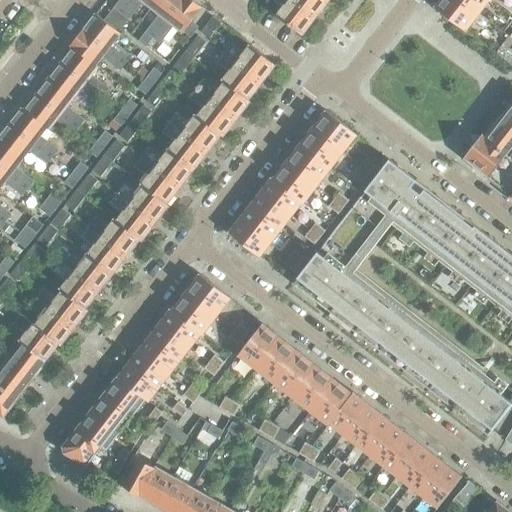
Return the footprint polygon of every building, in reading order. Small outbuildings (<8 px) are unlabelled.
[(120,0),(105,20),(112,26),(131,0),(120,0)] [(156,0),(131,0),(112,26),(119,31),(142,2),(150,8),(156,0)] [(156,0),(150,8),(159,15),(139,41),(147,46),(153,38),(181,0),(156,0)] [(192,0),(181,0),(153,38),(161,44),(174,27),(183,34),(184,32),(191,37),(199,27),(192,21),(202,8),(192,0)] [(317,17),(295,0),(274,0),(284,7),(277,15),(303,35),(317,17)] [(329,0),(295,0),(317,17),(329,0)] [(481,13),(463,0),(441,0),(439,3),(470,27),(481,13)] [(463,0),(481,13),(491,0),(463,0)] [(123,34),(119,31),(112,26),(105,20),(96,14),(83,30),(126,63),(132,55),(116,42),(123,34)] [(210,38),(222,23),(214,16),(201,31),(210,38)] [(126,63),(83,30),(71,46),(73,47),(98,66),(104,58),(120,70),(126,63)] [(186,51),(195,58),(207,42),(198,35),(186,51)] [(232,43),(224,52),(263,82),(277,65),(251,45),(245,53),(232,43)] [(73,47),(61,63),(104,95),(110,88),(92,74),(98,66),(73,47)] [(195,58),(186,51),(174,66),(183,73),(195,58)] [(263,82),(224,52),(217,62),(229,71),(223,78),(225,80),(250,100),(263,82)] [(61,63),(49,78),(74,97),(80,89),(98,103),(104,95),(61,63)] [(143,68),(139,73),(146,79),(147,78),(150,73),(143,68)] [(154,84),(162,73),(155,68),(150,73),(147,78),(154,84)] [(167,92),(179,77),(171,70),(159,86),(167,92)] [(74,97),(49,78),(37,94),(79,127),(85,119),(67,105),(74,97)] [(146,94),(154,84),(147,78),(146,79),(139,88),(146,94)] [(206,79),(199,89),(238,119),(252,102),(250,100),(225,80),(218,88),(206,79)] [(155,108),(167,92),(159,86),(147,101),(155,108)] [(238,119),(199,89),(192,98),(204,108),(198,115),(196,113),(195,114),(222,135),(224,137),(238,119)] [(79,127),(37,94),(25,109),(48,128),(49,129),(56,120),(74,134),(79,127)] [(130,115),(138,105),(130,99),(122,109),(130,115)] [(511,102),(503,115),(511,122),(511,102)] [(144,105),(132,120),(140,127),(153,111),(144,105)] [(48,128),(25,109),(23,108),(10,124),(53,157),(59,149),(43,137),(48,128)] [(122,126),(130,115),(122,109),(114,120),(122,126)] [(358,135),(327,111),(313,129),(344,153),(358,135)] [(222,135),(195,114),(190,121),(177,112),(170,121),(209,152),(222,135)] [(511,122),(503,115),(485,137),(507,155),(511,148),(511,122)] [(140,127),(132,120),(120,136),(128,142),(140,127)] [(209,152),(170,121),(162,131),(175,141),(169,149),(196,169),(209,152)] [(10,124),(0,137),(0,140),(24,159),(30,151),(47,164),(53,157),(10,124)] [(344,153),(313,129),(300,146),(331,170),(344,153)] [(113,136),(106,130),(97,141),(105,147),(113,136)] [(511,159),(507,155),(485,137),(484,136),(467,158),(475,165),(473,168),(511,198),(511,159)] [(117,139),(105,155),(113,161),(126,146),(117,139)] [(0,140),(0,166),(29,188),(34,180),(18,167),(24,159),(0,140)] [(97,157),(105,147),(97,141),(89,151),(97,157)] [(331,170),(300,146),(286,163),(318,187),(331,170)] [(151,148),(143,157),(182,187),(196,169),(169,149),(163,156),(151,148)] [(113,161),(105,155),(92,170),(101,177),(113,161)] [(182,187),(143,157),(136,167),(147,175),(142,182),(144,184),(169,204),(182,187)] [(378,166),(369,159),(363,167),(372,175),(374,172),(377,168),(378,166)] [(292,287),(488,438),(511,406),(511,254),(391,160),(366,191),(372,196),(365,206),(391,226),(358,269),(332,249),(325,258),(319,253),(292,287)] [(89,168),(88,167),(81,162),(73,172),(81,178),(89,168)] [(318,187),(286,163),(273,180),(303,203),(305,204),(318,187)] [(29,188),(0,166),(0,191),(0,192),(1,191),(0,190),(6,182),(23,196),(29,188)] [(372,175),(363,167),(356,176),(366,183),(372,175)] [(73,188),(81,178),(73,172),(65,182),(73,188)] [(90,174),(78,189),(86,196),(98,180),(90,174)] [(272,179),(262,193),(293,217),(303,203),(273,180),(272,179)] [(126,184),(118,194),(157,223),(171,206),(169,204),(144,184),(137,192),(126,184)] [(74,211),(86,196),(78,189),(66,205),(74,211)] [(0,191),(0,216),(6,221),(12,213),(0,203),(0,192),(0,191)] [(293,217),(262,193),(251,206),(283,230),(293,217)] [(52,194),(46,201),(56,209),(62,202),(52,194)] [(157,223),(118,194),(111,203),(123,211),(117,219),(114,217),(113,219),(141,240),(143,241),(157,223)] [(352,201),(342,194),(336,202),(345,209),(352,201)] [(56,209),(46,201),(40,208),(50,217),(56,209)] [(345,209),(336,202),(330,210),(339,217),(345,209)] [(283,230),(251,206),(241,220),(272,244),(283,230)] [(51,224),(59,230),(71,215),(63,208),(51,224)] [(37,233),(44,224),(34,216),(27,225),(37,233)] [(97,217),(89,226),(128,256),(141,240),(113,219),(109,225),(97,217)] [(272,244),(241,220),(230,234),(261,258),(272,244)] [(7,223),(3,229),(10,235),(15,230),(7,223)] [(59,230),(51,224),(38,239),(47,246),(59,230)] [(328,231),(319,224),(313,232),(322,239),(328,231)] [(37,233),(27,225),(21,232),(32,240),(37,233)] [(128,256),(89,226),(82,236),(94,245),(88,253),(115,274),(128,256)] [(32,240),(21,232),(15,240),(26,248),(32,240)] [(322,239),(313,232),(306,240),(315,247),(322,239)] [(36,243),(23,259),(31,266),(44,250),(36,243)] [(115,274),(88,253),(82,261),(69,251),(62,261),(101,291),(115,274)] [(307,258),(298,251),(292,259),(301,266),(307,258)] [(0,266),(7,272),(15,261),(7,256),(0,265),(0,266)] [(31,266),(23,259),(11,274),(19,281),(31,266)] [(301,266),(292,259),(286,267),(295,274),(301,266)] [(101,291),(62,261),(55,272),(66,280),(61,287),(63,288),(63,289),(88,309),(101,291)] [(232,298),(201,274),(186,293),(217,317),(232,298)] [(8,278),(0,288),(0,297),(4,301),(16,285),(8,278)] [(88,309),(63,289),(57,297),(44,287),(36,297),(76,328),(90,310),(88,309)] [(186,293),(172,311),(202,335),(203,335),(217,317),(186,293)] [(76,328),(36,297),(29,307),(42,316),(36,324),(60,344),(62,346),(76,328)] [(172,311),(171,310),(160,324),(192,348),(202,335),(172,311)] [(60,344),(36,324),(21,313),(13,323),(25,333),(21,339),(24,342),(23,345),(46,362),(60,344)] [(160,324),(150,337),(181,361),(192,348),(160,324)] [(252,331),(243,324),(237,332),(246,339),(252,331)] [(259,371),(283,340),(264,325),(240,357),(259,371)] [(246,339),(237,332),(230,340),(239,348),(246,339)] [(181,361),(150,337),(139,351),(171,375),(181,361)] [(46,362),(23,345),(17,340),(3,358),(32,380),(46,362)] [(301,354),(283,340),(259,371),(277,385),(301,354)] [(139,351),(129,364),(161,388),(171,375),(139,351)] [(295,399),(319,368),(301,354),(277,385),(295,399)] [(227,363),(218,356),(212,364),(221,371),(227,363)] [(32,380),(3,358),(0,362),(0,384),(19,398),(32,380)] [(129,364),(119,378),(143,396),(150,402),(161,388),(129,364)] [(221,371),(212,364),(206,372),(215,379),(221,371)] [(337,382),(319,368),(295,399),(313,413),(337,382)] [(143,396),(119,378),(105,395),(130,413),(143,396)] [(206,389),(197,382),(190,390),(200,397),(206,389)] [(332,426),(355,396),(337,382),(313,413),(331,427),(332,426)] [(19,398),(0,384),(0,412),(5,416),(19,398)] [(200,397),(190,390),(184,398),(194,405),(200,397)] [(130,413),(105,395),(92,412),(116,430),(130,413)] [(345,436),(370,405),(356,395),(355,396),(332,426),(345,436)] [(232,404),(222,398),(217,407),(227,413),(232,404)] [(189,411),(180,404),(177,408),(174,412),(183,419),(189,411)] [(243,410),(232,404),(227,413),(237,419),(243,410)] [(383,415),(370,405),(345,436),(359,447),(383,415)] [(116,430),(92,412),(79,429),(103,447),(116,430)] [(144,420),(135,413),(130,420),(139,426),(144,420)] [(372,457),(397,426),(383,415),(359,447),(372,457)] [(153,427),(144,420),(139,426),(147,433),(153,427)] [(178,429),(168,421),(167,422),(162,429),(172,437),(178,429)] [(207,432),(212,424),(207,422),(203,429),(207,432)] [(244,428),(233,422),(228,429),(240,436),(244,428)] [(273,427),(263,422),(258,430),(268,436),(273,427)] [(219,439),(223,431),(212,424),(207,432),(219,439)] [(410,436),(397,426),(372,457),(386,468),(410,436)] [(283,433),(273,427),(268,436),(278,442),(283,433)] [(103,447),(79,429),(64,448),(66,453),(89,466),(103,447)] [(178,429),(172,437),(182,444),(188,436),(178,429)] [(265,451),(270,442),(258,436),(254,445),(265,451)] [(399,478),(423,447),(410,436),(386,468),(399,478)] [(270,442),(265,451),(248,481),(255,485),(272,455),(276,457),(281,449),(270,442)] [(313,450),(303,444),(298,453),(308,459),(313,450)] [(437,457),(423,447),(399,478),(413,488),(437,457)] [(118,456),(110,449),(105,456),(114,462),(118,456)] [(323,456),(313,450),(308,459),(318,465),(323,456)] [(138,494),(154,466),(134,455),(118,483),(138,494)] [(126,462),(118,456),(114,462),(123,469),(126,462)] [(450,468),(437,457),(413,488),(426,499),(450,468)] [(303,473),(308,464),(297,458),(292,466),(303,473)] [(343,467),(333,461),(328,470),(338,476),(343,467)] [(308,464),(303,473),(315,479),(319,471),(308,464)] [(154,466),(138,494),(157,505),(174,475),(156,465),(155,467),(154,466)] [(440,510),(464,479),(450,468),(426,499),(440,510)] [(358,476),(350,470),(342,479),(351,485),(358,476)] [(174,475),(157,505),(169,511),(178,511),(193,486),(174,475)] [(366,482),(358,476),(351,485),(359,492),(366,482)] [(481,490),(469,481),(468,482),(468,483),(455,499),(456,500),(465,507),(479,491),(480,492),(481,491),(481,490)] [(340,498),(346,490),(336,482),(330,490),(340,498)] [(193,486),(178,511),(204,511),(213,497),(193,486)] [(356,498),(346,490),(340,498),(350,506),(356,498)] [(320,491),(313,505),(320,509),(327,495),(320,491)] [(385,497),(377,491),(369,500),(378,506),(385,497)] [(213,497),(204,511),(229,511),(232,508),(213,497)] [(385,511),(393,503),(385,497),(378,506),(385,511)] [(509,511),(490,497),(483,504),(488,508),(484,511),(509,511)]
